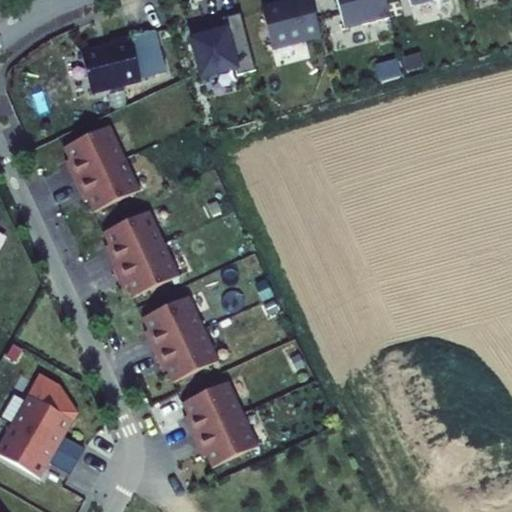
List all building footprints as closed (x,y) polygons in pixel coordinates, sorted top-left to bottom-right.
[(268,0),(279,37),(327,24),(320,0),(268,0)] [(345,0),(351,17),(396,5),(394,0),(345,0)] [(199,28),(209,66),(242,57),(244,63),(263,58),(247,2),(229,7),(231,16),(212,21),(213,24),(199,28)] [(89,44),(100,85),(149,72),(148,70),(175,62),(163,21),(118,34),(119,36),(89,44)] [(76,157),(82,171),(133,147),(118,114),(71,136),(77,149),(80,155),(76,157)] [(148,179),(133,147),(82,171),(89,184),(93,183),(96,189),(102,201),(148,179)] [(116,242),(122,256),(173,232),(158,199),(111,222),(117,234),(120,240),(116,242)] [(189,263),(173,232),(122,256),(129,269),(133,267),(136,273),(142,286),(189,263)] [(159,331),(165,345),(216,321),(200,289),(154,311),(160,323),(163,329),(159,331)] [(231,353),(216,321),(165,345),(172,359),(176,357),(179,363),(184,376),(231,353)] [(200,419),(207,432),(257,408),(242,376),(216,388),(195,398),(201,410),(204,417),(200,419)] [(80,408),(40,385),(23,415),(63,437),(80,408)] [(273,440),(257,408),(207,432),(213,446),(217,444),(220,450),(226,462),(273,440)] [(63,437),(23,415),(7,443),(47,466),(63,437)] [(20,511),(21,511),(0,499),(0,511),(20,511)]
